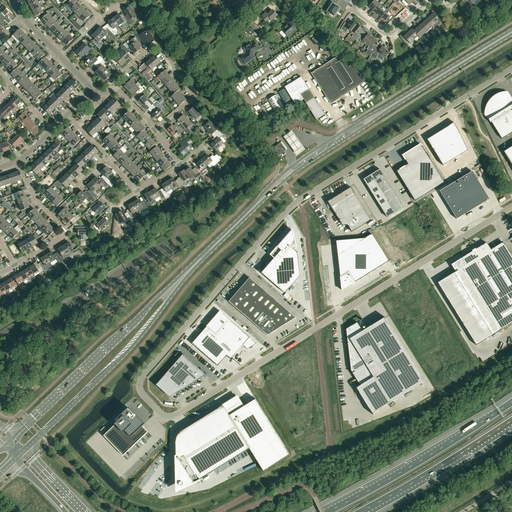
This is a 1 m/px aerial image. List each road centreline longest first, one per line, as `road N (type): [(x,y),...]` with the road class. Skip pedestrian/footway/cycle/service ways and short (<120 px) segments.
road 1 (unclassified): [(511,68),(297,202),(139,387),(160,414),(176,414),(511,206)]
road 2 (secondary): [(298,165),(511,31)]
road 3 (secondary): [(25,451),(128,350),(193,265)]
road 4 (secondary): [(193,265),(12,438)]
road 5 (motorway): [(511,402),(327,511)]
road 6 (motorway): [(360,511),(511,420)]
road 7 (residential): [(155,129),(195,96),(158,47),(136,58),(115,87)]
road 8 (residential): [(14,265),(65,234),(34,198),(20,160)]
